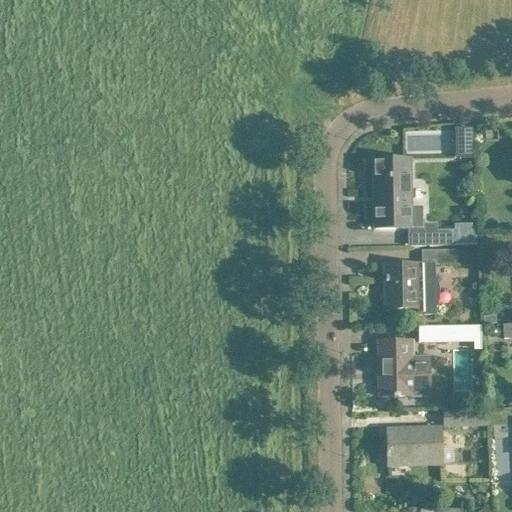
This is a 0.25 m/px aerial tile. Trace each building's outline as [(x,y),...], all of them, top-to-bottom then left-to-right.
[(409,210),(409,160),(374,161),(376,230),(409,229),(409,226),(419,226),(418,210),(409,210)] [(467,225),(454,232),(459,240),(471,234),(467,225)] [(454,231),(436,230),(436,247),(454,246),(454,231)] [(434,278),(434,265),(455,264),(454,250),(421,251),(421,265),(384,266),(385,310),(418,309),(418,315),(435,314),(435,308),(437,304),(438,300),(438,288),(437,285),(436,281),(434,278)] [(478,329),(447,329),(420,330),(420,344),(478,343),(478,329)] [(412,343),(378,343),(378,357),(380,357),(381,379),(379,379),(379,397),(393,397),(393,399),(398,399),(398,397),(430,397),(429,358),(412,358),(412,343)] [(485,410),(443,411),(443,427),(485,426),(485,410)] [(441,430),(387,431),(388,454),(386,454),(386,458),(388,458),(388,467),(442,465),(441,430)]
